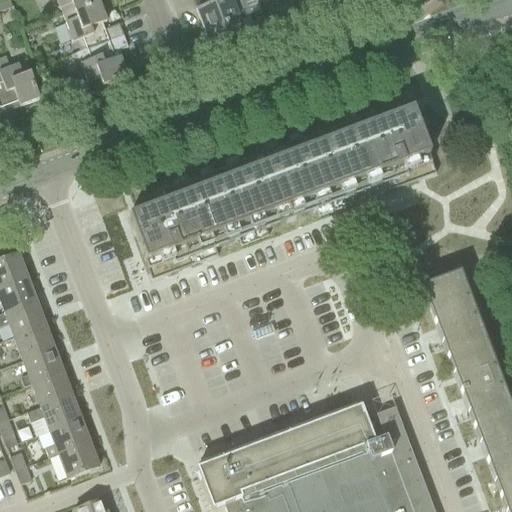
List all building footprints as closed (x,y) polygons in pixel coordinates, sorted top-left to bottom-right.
[(53,0),(61,18),(98,4),(96,0),(53,0)] [(242,0),(214,0),(216,4),(195,12),(204,35),(249,18),(242,0)] [(322,0),(328,15),(361,2),(360,0),(322,0)] [(287,30),(297,26),(288,3),(278,7),(287,30)] [(98,27),(105,24),(98,4),(61,18),(72,46),(76,44),(80,54),(122,38),(118,27),(100,33),(98,27)] [(276,35),(287,30),(278,7),(267,12),(276,35)] [(238,23),(249,18),(204,35),(213,58),(246,46),(238,23)] [(80,54),(76,56),(90,94),(89,95),(93,103),(115,95),(112,86),(113,85),(126,80),(119,60),(112,63),(109,57),(127,50),(122,38),(80,54)] [(23,63),(7,69),(3,59),(0,60),(0,116),(4,126),(16,122),(9,105),(15,102),(18,109),(38,102),(23,63)] [(69,99),(53,105),(58,117),(73,111),(69,99)] [(164,206),(127,220),(150,283),(177,274),(178,274),(176,267),(186,264),(187,266),(188,270),(190,270),(189,269),(216,259),(213,251),(235,243),(366,194),(369,201),(395,191),(396,192),(397,192),(394,185),(398,184),(404,181),(407,188),(408,187),(408,186),(434,176),(410,113),(373,127),(373,128),(369,117),(160,196),(164,206)] [(0,263),(10,260),(2,236),(0,236),(0,263)] [(0,291),(26,281),(17,257),(10,260),(0,263),(0,291)] [(446,360),(484,345),(458,276),(420,290),(446,360)] [(0,309),(3,316),(34,304),(26,281),(0,291),(0,309)] [(43,316),(39,316),(34,304),(3,316),(0,317),(0,329),(7,327),(12,340),(44,328),(46,324),(43,316)] [(52,352),(43,328),(44,328),(12,340),(21,364),(52,352)] [(472,429),(510,415),(484,345),(446,360),(472,429)] [(22,390),(61,375),(52,352),(21,364),(26,379),(19,382),(22,390)] [(38,411),(70,399),(61,375),(22,390),(23,390),(30,388),(38,411)] [(47,435),(79,423),(70,399),(38,411),(24,416),(28,427),(42,421),(47,435)] [(346,404),(342,403),(339,403),(336,403),(332,404),(329,406),(326,408),(324,410),(322,413),(320,416),(320,419),(319,423),(319,425),(194,472),(209,511),(215,511),(223,509),(224,511),(431,511),(393,411),(374,419),(378,429),(368,433),(359,410),(355,412),(353,410),(352,408),(349,406),(346,404)] [(499,499),(511,493),(511,419),(510,415),(472,429),(499,499)] [(0,437),(5,451),(15,447),(6,423),(0,425),(0,437)] [(56,458),(88,446),(79,423),(47,435),(52,448),(44,451),(48,462),(56,458)] [(65,483),(97,471),(88,446),(56,458),(65,483)] [(24,470),(22,465),(19,456),(7,461),(12,475),(24,470)] [(0,479),(8,477),(3,462),(0,463),(0,479)] [(19,488),(29,484),(24,470),(12,475),(14,479),(15,478),(19,488)] [(503,511),(511,511),(511,493),(499,499),(503,511)]
